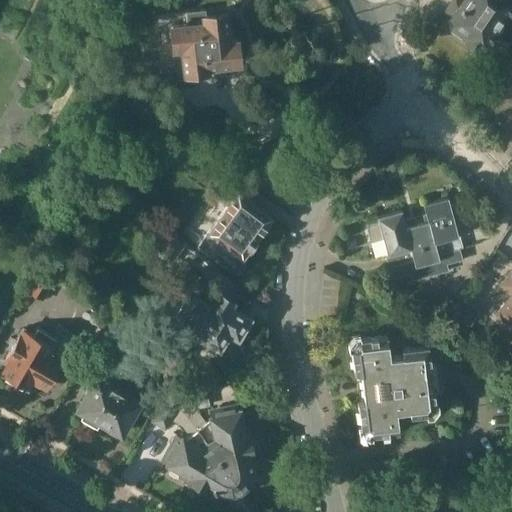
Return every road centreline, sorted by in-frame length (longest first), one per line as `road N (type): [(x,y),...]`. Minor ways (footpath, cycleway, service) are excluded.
road 1 (residential): [(335,511),(300,380),(298,261),(319,199),(348,153),(415,98)]
road 2 (residential): [(511,191),(415,98)]
